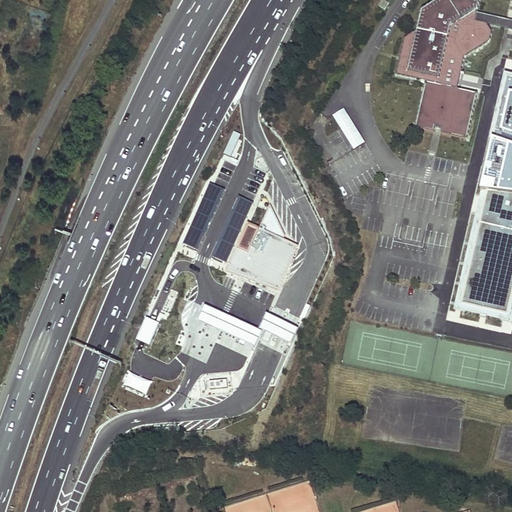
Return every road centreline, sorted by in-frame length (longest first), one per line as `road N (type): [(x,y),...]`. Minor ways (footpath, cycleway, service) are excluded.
road 1 (motorway): [(39,511),(121,295),(272,0)]
road 2 (motorway): [(217,0),(101,213),(0,471)]
road 3 (motorway): [(68,511),(98,444),(115,426),(166,413)]
road 4 (motorway): [(253,131),(249,92),(273,0)]
